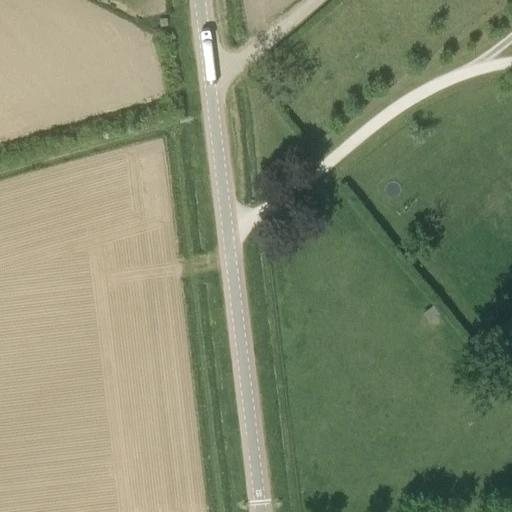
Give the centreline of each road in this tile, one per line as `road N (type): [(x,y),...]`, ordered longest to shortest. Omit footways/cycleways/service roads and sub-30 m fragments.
road 1 (tertiary): [(260,511),(208,72)]
road 2 (track): [(173,124),(217,511)]
road 3 (track): [(0,171),(173,124)]
road 4 (unclassified): [(208,72),(237,65),(315,0)]
